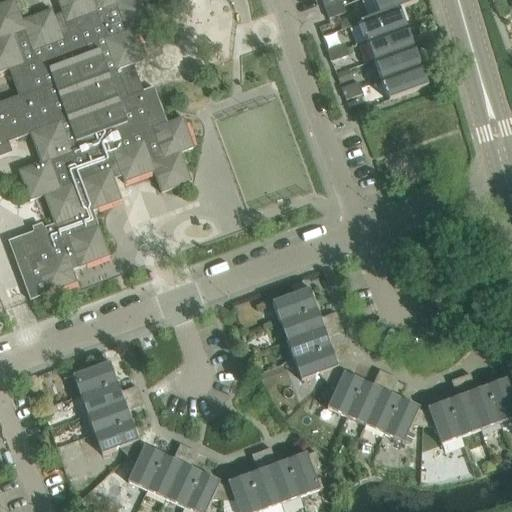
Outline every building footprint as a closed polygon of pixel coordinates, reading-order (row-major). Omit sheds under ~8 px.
[(0,148),(30,137),(41,165),(18,174),(29,204),(43,198),(54,227),(8,244),(30,303),(77,286),(72,272),(109,259),(92,213),(120,202),(113,182),(120,179),(123,185),(152,175),(160,195),(191,184),(180,155),(194,150),(183,120),(167,126),(154,91),(127,100),(117,73),(146,62),(135,33),(157,25),(147,0),(55,0),(63,20),(55,23),(51,11),(21,22),(14,1),(0,6),(0,74),(8,71),(18,99),(0,105),(0,148)] [(371,0),(378,17),(378,18),(398,11),(399,11),(417,4),(415,0),(371,0)] [(333,7),(337,18),(346,15),(342,4),(333,7)] [(329,21),(337,18),(333,7),(324,10),(329,21)] [(406,30),(399,11),(398,11),(378,18),(378,17),(359,24),(367,45),(406,30)] [(413,49),(406,30),(367,45),(374,64),(413,49)] [(336,49),(340,61),(349,58),(344,46),(336,49)] [(332,64),(340,61),(336,49),(327,53),(332,64)] [(374,64),(381,83),(420,69),(413,49),(374,64)] [(427,89),(420,69),(381,83),(388,103),(427,89)] [(350,88),(354,99),(363,96),(359,85),(350,88)] [(346,102),(354,99),(350,88),(342,91),(346,102)] [(272,306),(279,325),(315,312),(308,292),(306,293),(303,284),(289,289),(292,298),(272,306)] [(319,322),(315,312),(279,325),(286,344),(322,331),(339,325),(336,316),(319,322)] [(286,344),(293,363),(329,350),(326,341),(343,334),(339,325),(322,331),(286,344)] [(337,371),(329,350),(293,363),(301,384),(318,378),(327,386),(338,374),(336,371),(337,371)] [(73,380),(80,400),(117,386),(109,366),(108,367),(104,358),(90,363),(94,372),(73,380)] [(347,420),(365,428),(381,392),(388,377),(379,373),(372,388),(363,384),(347,420)] [(327,411),(347,420),(363,384),(343,375),(342,377),(338,374),(327,386),(335,394),(327,411)] [(480,432),(499,425),(485,389),(476,392),(470,376),(461,380),(467,396),(480,432)] [(365,428),(384,436),(400,401),(391,397),(398,382),(388,377),(381,392),(365,428)] [(461,440),(480,432),(467,396),(461,380),(451,383),(457,400),(447,403),(461,440)] [(505,381),(485,389),(499,425),(511,420),(511,399),(511,397),(511,396),(511,381),(506,383),(505,381)] [(120,395),(117,386),(80,400),(87,418),(124,405),(140,399),(136,389),(120,395)] [(87,418),(94,438),(131,424),(127,415),(144,409),(140,399),(124,405),(87,418)] [(419,409),(400,401),(384,436),(403,445),(411,428),(422,429),(423,413),(418,411),(419,409)] [(441,447),(461,440),(447,403),(427,411),(428,412),(424,414),(423,413),(422,429),(434,430),(441,447)] [(119,451),(127,459),(138,449),(137,444),(138,444),(131,424),(94,438),(102,458),(119,451)] [(173,462),(163,458),(147,494),(166,502),(182,467),(189,451),(180,447),(173,462)] [(128,485),(147,494),(163,458),(144,449),(143,451),(138,449),(127,459),(136,467),(128,485)] [(280,506),(299,499),(286,463),(276,466),(270,450),(260,453),(267,470),(280,506)] [(166,502),(184,511),(200,475),(191,471),(198,455),(189,451),(182,467),(166,502)] [(257,473),(248,477),(260,511),(264,511),(280,506),(267,470),(260,453),(251,457),(257,473)] [(305,455),(286,463),(299,499),(319,492),(311,471),(320,467),(315,454),(306,457),(305,455)] [(206,511),(211,502),(223,503),(223,488),(219,486),(219,484),(200,475),(184,511),(187,511),(206,511)] [(237,511),(260,511),(248,477),(227,484),(228,486),(223,488),(223,503),(235,503),(237,511)]
